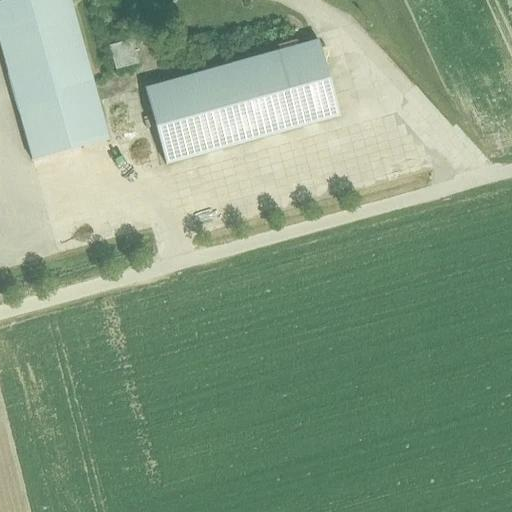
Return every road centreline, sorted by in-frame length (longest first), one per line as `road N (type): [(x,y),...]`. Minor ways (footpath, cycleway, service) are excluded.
road 1 (unclassified): [(511,172),(0,315)]
road 2 (track): [(172,267),(154,199),(18,236),(0,152)]
